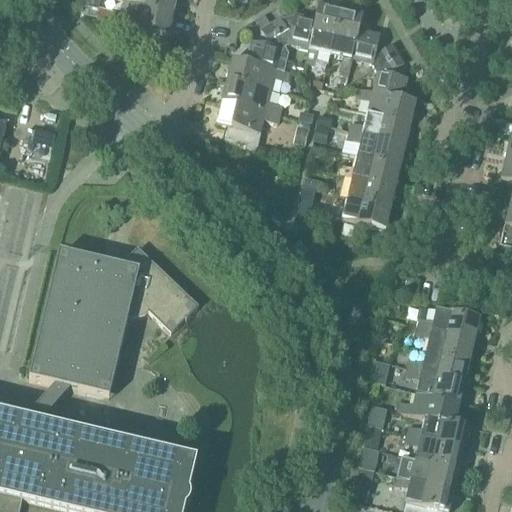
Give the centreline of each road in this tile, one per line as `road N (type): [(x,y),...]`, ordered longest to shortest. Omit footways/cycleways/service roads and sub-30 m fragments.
road 1 (residential): [(315,511),(335,377),(321,316),(290,269),(165,153)]
road 2 (residential): [(511,288),(442,273),(454,218),(447,198),(488,7)]
road 3 (residential): [(165,153),(187,127),(214,0)]
road 4 (residential): [(165,153),(64,57)]
